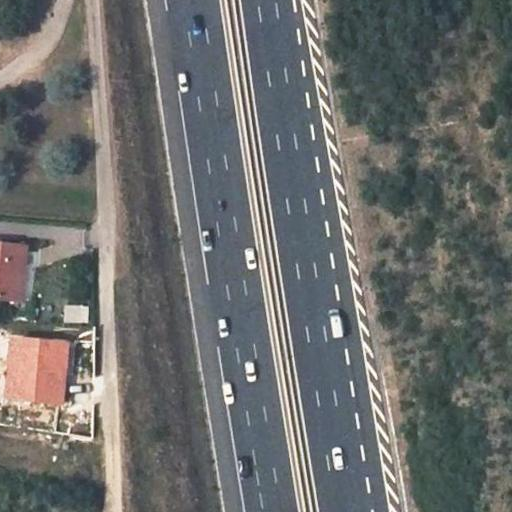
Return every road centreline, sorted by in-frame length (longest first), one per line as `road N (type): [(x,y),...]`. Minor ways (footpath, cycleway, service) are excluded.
road 1 (motorway): [(193,0),(272,511)]
road 2 (motorway): [(345,511),(267,0)]
road 3 (unclassified): [(90,0),(110,415)]
